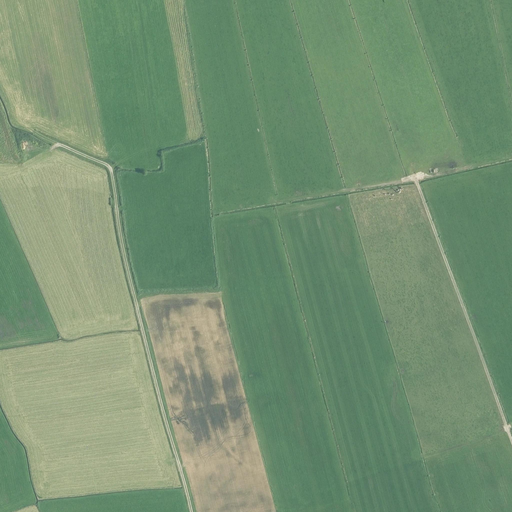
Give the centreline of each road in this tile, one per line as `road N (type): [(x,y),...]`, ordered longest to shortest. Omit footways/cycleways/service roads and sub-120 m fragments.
road 1 (track): [(58,144),(110,169),(122,248),(191,511)]
road 2 (track): [(511,444),(415,179)]
road 3 (track): [(473,167),(274,203)]
